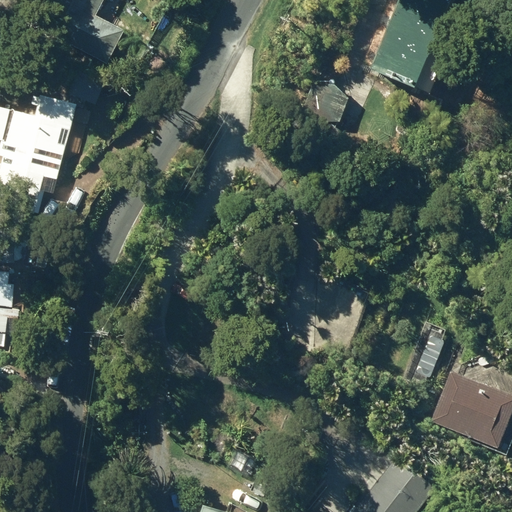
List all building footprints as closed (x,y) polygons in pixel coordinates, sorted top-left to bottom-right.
[(54,0),(41,23),(115,64),(133,31),(103,14),(110,0),(54,0)] [(405,0),(377,70),(427,90),(465,0),(405,0)] [(317,90),(311,116),(339,122),(345,96),(317,90)] [(0,180),(0,207),(40,216),(45,192),(61,195),(72,145),(66,143),(70,130),(77,132),(84,105),(46,97),(41,117),(0,107),(0,139),(9,142),(0,180)] [(511,132),(502,150),(511,154),(511,132)] [(300,235),(295,254),(269,363),(318,375),(324,350),(346,356),(360,296),(315,285),(325,241),(300,235)] [(0,239),(0,265),(27,267),(28,241),(0,239)] [(441,421),(511,451),(511,392),(461,370),(441,421)] [(359,511),(426,511),(445,489),(405,458),(359,511)]
